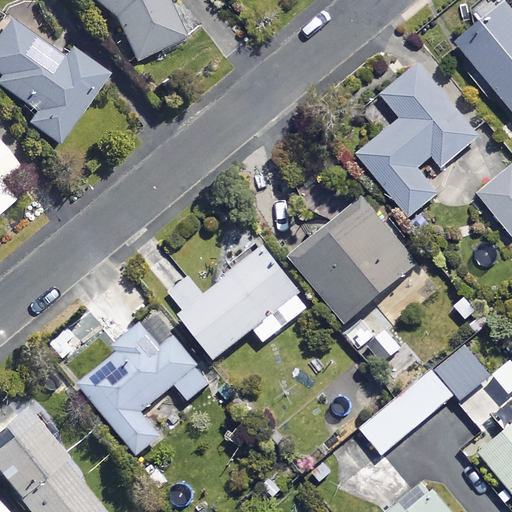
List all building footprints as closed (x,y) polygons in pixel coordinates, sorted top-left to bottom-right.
[(83,0),(106,18),(128,65),(179,41),(159,0),(83,0)] [(511,14),(504,5),(454,47),(511,116),(511,14)] [(104,78),(12,11),(0,27),(0,91),(31,114),(23,124),(54,146),(104,78)] [(476,140),(416,66),(353,117),(373,141),(355,155),(407,219),(435,196),(424,182),(476,140)] [(0,208),(28,185),(0,151),(0,208)] [(511,235),(511,165),(475,194),(509,238),(511,235)] [(413,266),(360,201),(282,264),(335,329),(413,266)] [(499,276),(477,244),(457,259),(479,290),(499,276)] [(307,307),(260,248),(203,292),(190,276),(169,293),(183,311),(175,317),(211,362),(251,330),(261,343),(307,307)] [(210,382),(156,319),(77,388),(136,456),(157,438),(139,416),(173,386),(187,402),(210,382)] [(400,351),(383,331),(362,348),(379,369),(400,351)] [(452,396),(431,370),(359,430),(380,456),(452,396)] [(104,511),(20,407),(0,423),(0,483),(23,511),(104,511)] [(511,423),(475,454),(511,497),(511,423)] [(448,511),(430,491),(404,511),(400,511),(395,505),(387,511),(448,511)]
